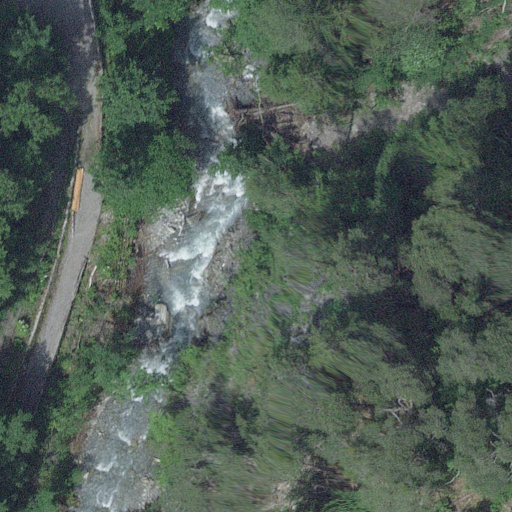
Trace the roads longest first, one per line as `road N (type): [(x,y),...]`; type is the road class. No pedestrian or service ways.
road 1 (track): [(74,34),(90,98),(87,202),(0,471)]
road 2 (track): [(62,0),(73,54),(0,333)]
